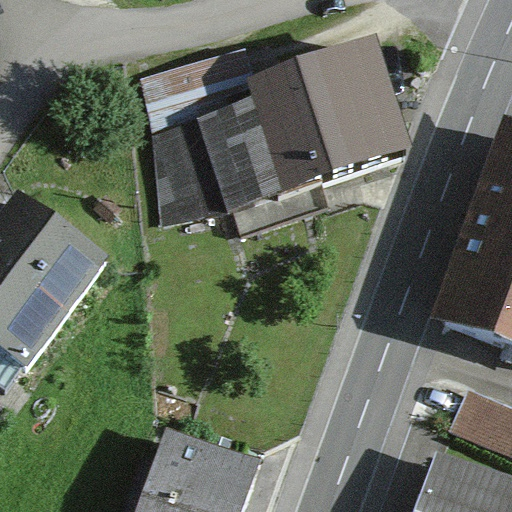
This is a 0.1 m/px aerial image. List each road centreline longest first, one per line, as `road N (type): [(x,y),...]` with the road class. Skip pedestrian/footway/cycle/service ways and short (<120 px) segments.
road 1 (tertiary): [(328,511),(511,21)]
road 2 (residential): [(0,137),(101,44),(253,0)]
